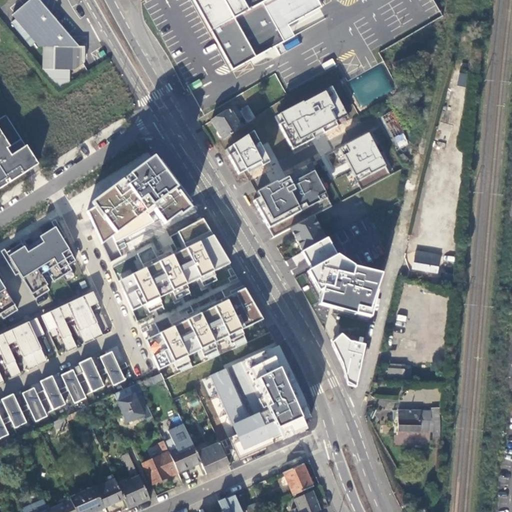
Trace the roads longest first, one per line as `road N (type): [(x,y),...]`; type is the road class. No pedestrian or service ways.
road 1 (residential): [(456,0),(362,388),(348,417)]
road 2 (primary): [(161,119),(308,365),(331,433)]
road 3 (primary): [(348,417),(202,158)]
road 4 (residential): [(0,222),(161,119)]
road 5 (residential): [(312,441),(154,511)]
road 6 (primary): [(202,158),(130,36)]
road 7 (primary): [(90,0),(161,119)]
